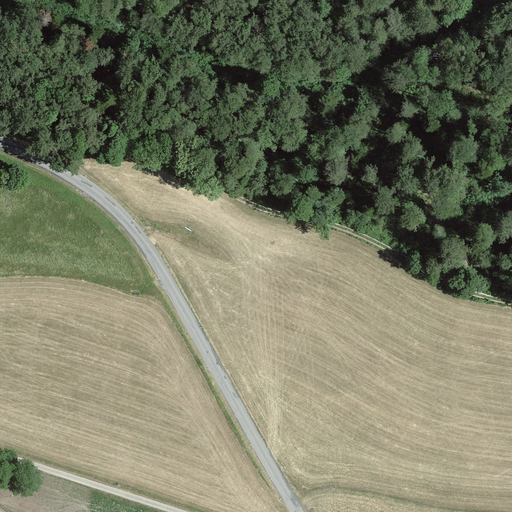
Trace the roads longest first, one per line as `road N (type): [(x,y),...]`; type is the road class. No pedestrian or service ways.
road 1 (track): [(35,155),(157,162),(272,208),(316,216),(465,292),(511,302)]
road 2 (tertiary): [(297,511),(135,231),(91,189),(0,141)]
road 3 (track): [(0,455),(174,511)]
